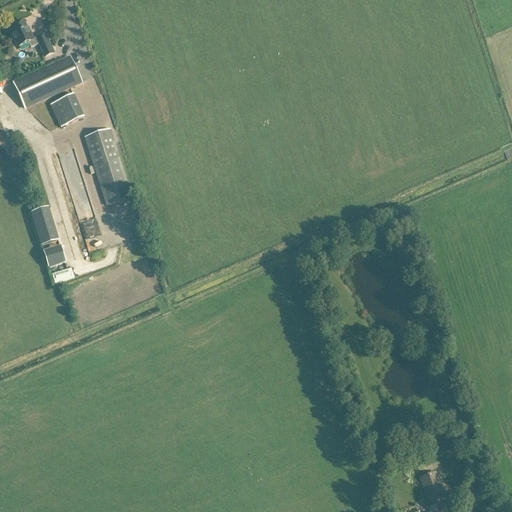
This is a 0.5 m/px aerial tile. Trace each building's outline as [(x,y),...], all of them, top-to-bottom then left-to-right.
[(39,45),(45,58),(54,54),(45,34),(36,38),(37,39),(33,40),(28,28),(27,28),(23,22),(20,23),(20,22),(18,22),(14,24),(12,25),(13,26),(10,28),(19,48),(28,43),(31,48),(39,45)] [(14,83),(26,110),(82,84),(70,57),(14,83)] [(16,58),(14,66),(21,68),(24,61),(16,58)] [(61,128),(84,118),(74,95),(51,106),(61,128)] [(110,130),(85,138),(107,207),(132,199),(110,130)] [(42,246),(58,241),(48,209),(32,214),(42,246)] [(57,246),(39,252),(44,269),(62,264),(57,246)] [(445,498),(436,472),(419,478),(429,504),(445,498)]
